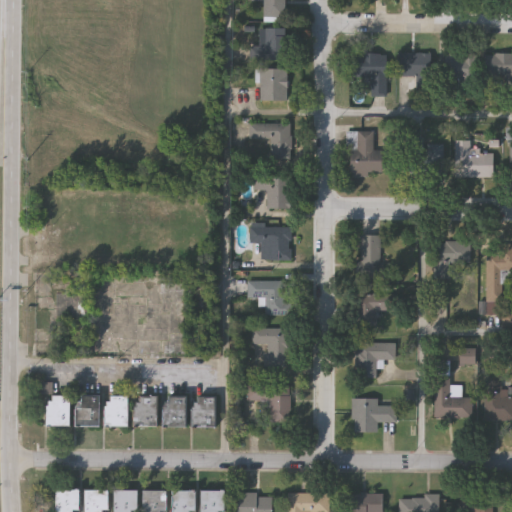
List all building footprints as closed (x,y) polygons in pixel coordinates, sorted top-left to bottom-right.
[(283,0),(283,19),(262,19),(262,4),(251,4),(251,0),(283,0)] [(250,49),(259,49),(259,30),(284,30),(284,62),(250,62),(250,49)] [(396,77),(396,55),(427,55),(427,77),(396,77)] [(475,55),(475,79),(445,79),(445,55),(475,55)] [(511,77),(483,77),(483,55),(511,55),(511,77)] [(353,78),(353,56),(385,56),(385,98),(371,98),(371,78),(353,78)] [(286,102),(259,102),(259,71),(286,71),(286,102)] [(248,141),(249,125),(291,126),(290,161),(267,161),(267,142),(248,141)] [(372,133),(372,152),(381,153),(381,178),(349,177),(350,133),(372,133)] [(491,177),(433,177),(433,151),(451,151),(451,142),(468,142),(468,153),(490,153),(491,177)] [(266,192),(253,192),(253,176),(289,176),(289,210),(266,210),(266,192)] [(289,227),(289,261),(259,261),(259,245),(248,245),(248,227),(289,227)] [(389,281),(359,281),(359,237),(380,237),(380,264),(389,264),(389,281)] [(434,243),(470,244),(470,265),(451,265),(451,280),(433,280),(434,243)] [(501,304),(485,304),(486,253),(511,253),(511,286),(502,286),(501,304)] [(264,316),(264,299),(247,299),(247,282),(284,282),(284,316),(264,316)] [(388,315),(377,315),(377,329),(357,329),(357,296),(388,296),(388,315)] [(289,369),(264,368),(265,346),(251,346),(251,329),(289,330),(289,369)] [(355,379),(355,344),(393,344),(393,361),(375,361),(375,379),(355,379)] [(474,350),(474,366),(459,366),(459,350),(474,350)] [(449,377),(448,387),(460,388),(459,398),(470,399),(470,420),(432,419),(434,376),(449,377)] [(511,421),(484,421),(484,378),(500,378),(500,391),(508,391),(508,397),(511,397),(511,421)] [(289,386),(289,425),(270,425),(270,403),(246,403),(246,386),(289,386)] [(67,397),(67,428),(45,428),(45,397),(67,397)] [(74,428),(74,397),(97,397),(97,428),(74,428)] [(126,428),(103,428),(103,398),(126,397),(126,428)] [(155,428),(133,428),(132,397),(155,397),(155,428)] [(184,398),(184,429),(161,429),(161,398),(184,398)] [(190,398),(215,398),(215,429),(190,429),(190,398)] [(377,400),(377,407),(394,407),(394,423),(376,423),(376,433),(352,434),(352,400),(377,400)] [(77,489),(77,509),(70,509),(70,511),(52,511),(53,489),(77,489)] [(105,489),(105,511),(83,511),(83,489),(105,489)] [(111,511),(111,489),(136,489),(136,511),(111,511)] [(141,511),(141,489),(163,489),(163,511),(141,511)] [(170,511),(170,490),(193,490),(193,511),(170,511)] [(225,490),(225,511),(199,511),(199,490),(225,490)] [(237,511),(237,493),(271,493),(271,511),(237,511)] [(288,511),(288,493),(329,493),(329,511),(288,511)] [(346,511),(346,493),(382,493),(382,511),(346,511)] [(438,495),(438,511),(401,511),(401,494),(438,495)] [(462,511),(462,494),(491,494),(491,511),(462,511)]
